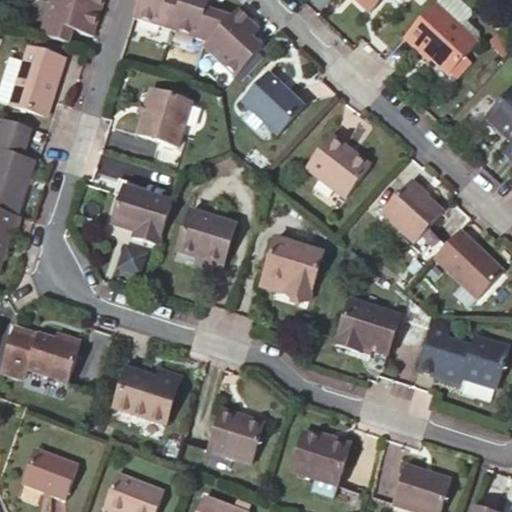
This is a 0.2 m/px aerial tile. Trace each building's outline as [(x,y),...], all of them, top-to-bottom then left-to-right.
[(48,0),(37,35),(57,42),(66,45),(70,34),(90,40),(103,0),(48,0)] [(235,77),(263,46),(254,39),(261,31),(239,9),(233,16),(208,8),(210,0),(138,0),(132,18),(209,42),(204,48),(235,77)] [(354,0),(369,13),(380,0),(354,0)] [(469,11),(456,0),(438,0),(433,7),(473,45),(478,40),(477,35),(464,22),(469,17),(469,11)] [(473,45),(433,7),(403,39),(416,52),(420,47),(449,74),(462,60),(475,46),(473,45)] [(511,46),(500,32),(489,41),(502,58),(511,49),(511,46)] [(53,58),(57,42),(37,35),(32,34),(27,50),(53,58)] [(7,108),(43,120),(61,61),(53,58),(27,50),(26,50),(21,64),(14,87),(7,108)] [(0,83),(14,87),(21,64),(7,60),(0,81),(0,83)] [(462,60),(449,74),(454,78),(466,64),(462,60)] [(280,136),(305,107),(269,74),(243,103),(280,136)] [(177,146),(191,101),(149,87),(136,132),(177,146)] [(511,146),(505,154),(511,160),(511,91),(486,120),(511,144),(511,146)] [(29,130),(0,121),(0,129),(26,138),(29,130)] [(0,213),(15,218),(30,165),(19,161),(26,138),(0,129),(0,213)] [(340,201),(366,171),(331,139),(305,168),(340,201)] [(416,245),(445,213),(412,183),(384,216),(416,245)] [(157,249),(171,206),(124,191),(112,228),(136,235),(133,242),(157,249)] [(11,236),(17,218),(15,218),(0,213),(0,256),(7,235),(11,236)] [(199,260),(226,268),(237,231),(190,216),(178,254),(199,260)] [(506,272),(462,232),(435,261),(479,301),(506,272)] [(290,285),(287,294),(307,301),(321,251),(275,236),(262,276),(290,285)] [(122,248),(119,272),(144,275),(147,251),(122,248)] [(222,278),(226,268),(199,260),(196,270),(222,278)] [(259,286),(287,294),(290,285),(262,276),(259,286)] [(372,349),(389,354),(400,318),(351,304),(337,346),(359,353),(362,345),(372,349)] [(40,334),(14,325),(12,331),(38,340),(40,334)] [(70,381),(81,346),(57,339),(40,334),(38,340),(12,331),(0,366),(0,367),(26,376),(29,368),(70,381)] [(57,339),(81,346),(83,340),(60,332),(57,339)] [(498,391),(509,352),(474,342),(472,351),(448,343),(437,379),(462,387),(464,380),(498,391)] [(362,345),(359,353),(370,356),(372,349),(362,345)] [(168,425),(184,376),(162,370),(159,378),(128,368),(116,408),(133,414),(168,425)] [(116,408),(113,418),(130,424),(133,414),(116,408)] [(253,466),(266,423),(223,410),(209,452),(253,466)] [(337,486),(349,447),(320,438),(304,433),(292,472),(337,486)] [(320,438),(349,447),(351,442),(322,433),(320,438)] [(65,500),(77,468),(35,452),(22,485),(65,500)] [(441,508),(452,472),(408,458),(396,494),(441,508)] [(116,511),(154,511),(162,493),(116,476),(105,508),(116,511)] [(240,511),(205,498),(199,511),(240,511)]
